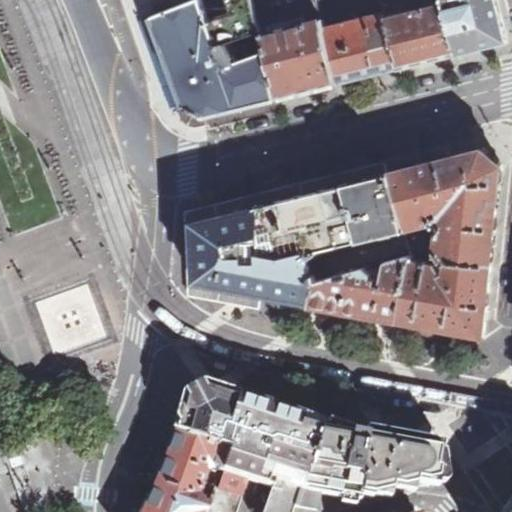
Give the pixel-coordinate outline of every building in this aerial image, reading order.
[(209,115),(280,97),(264,33),(254,0),(230,0),(234,10),(211,18),(204,0),(191,0),(152,15),(186,103),(190,105),(190,106),(204,113),(204,112),(209,115)] [(254,0),(264,33),(324,19),(318,0),(254,0)] [(318,0),(324,19),(340,82),(399,67),(385,14),(361,19),(359,14),(354,15),(349,0),(318,0)] [(381,0),(385,14),(399,67),(458,53),(445,5),(417,12),(414,1),(414,0),(381,0)] [(444,0),(445,5),(458,53),(507,41),(497,0),(444,0)] [(324,19),(264,33),(280,97),(340,82),(324,19)] [(440,253),(493,264),(504,164),(484,147),(390,171),(390,172),(407,228),(411,227),(434,221),(443,216),(448,224),(440,229),(439,251),(440,253)] [(386,262),(414,254),(412,247),(407,228),(390,172),(363,178),(279,199),(194,219),(196,280),(280,297),(313,303),(317,281),(368,267),(386,262)] [(411,227),(407,228),(412,247),(428,250),(428,236),(427,233),(416,236),(414,232),(413,232),(411,227)] [(402,319),(485,335),(493,264),(440,253),(444,260),(448,260),(446,270),(441,272),(435,262),(414,260),(402,319)] [(415,256),(414,254),(386,262),(383,283),(377,282),(377,277),(373,277),(373,272),(368,267),(317,281),(313,303),(402,319),(414,260),(415,256)] [(265,511),(296,511),(322,426),(303,420),(261,406),(219,393),(200,386),(186,394),(175,432),(229,450),(220,477),(209,506),(206,511),(238,511),(254,467),(277,474),(265,511)] [(322,426),(296,511),(313,511),(331,508),(333,496),(360,501),(361,496),(373,498),(373,495),(379,496),(440,482),(442,470),(438,447),(403,440),(343,430),(322,426)] [(206,511),(209,506),(202,504),(199,495),(207,473),(213,468),(217,469),(215,475),(220,477),(229,450),(175,432),(165,461),(164,460),(155,484),(144,507),(141,511),(206,511)]
